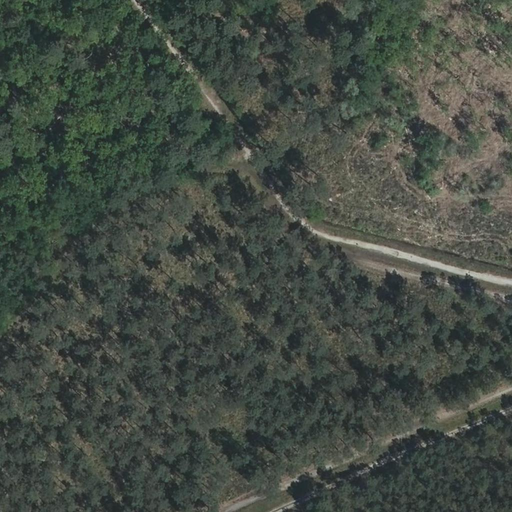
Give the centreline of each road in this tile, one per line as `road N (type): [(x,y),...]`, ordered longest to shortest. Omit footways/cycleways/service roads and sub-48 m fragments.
road 1 (track): [(511,287),(362,244),(291,206),(127,0)]
road 2 (track): [(242,511),(511,394)]
